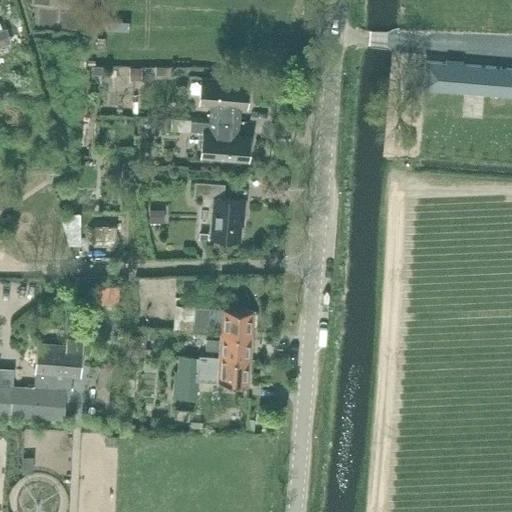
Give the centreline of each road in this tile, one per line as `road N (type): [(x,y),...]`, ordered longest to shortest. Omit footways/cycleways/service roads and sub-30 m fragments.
road 1 (unclassified): [(315,268),(0,254)]
road 2 (unclassified): [(315,268),(339,0)]
road 3 (unclassified): [(295,511),(315,268)]
